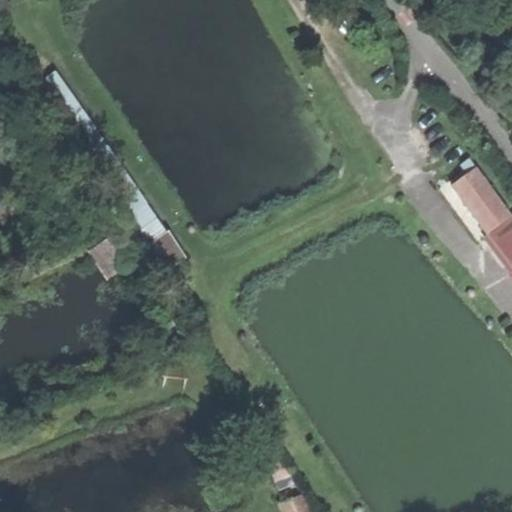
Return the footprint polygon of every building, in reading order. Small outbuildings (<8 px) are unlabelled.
[(55,75),(38,87),(139,235),(157,223),(55,75)] [(450,188),(486,236),(510,219),(474,170),(450,188)] [(0,217),(0,245),(2,249),(38,226),(23,203),(0,217)] [(111,243),(128,267),(133,264),(139,259),(145,256),(128,231),(111,243)] [(166,237),(150,248),(167,273),(183,262),(166,237)] [(99,251),(96,262),(109,280),(128,267),(111,243),(99,251)] [(144,266),(139,259),(133,264),(138,270),(144,266)] [(285,506),(287,511),(305,511),(300,500),(285,506)]
